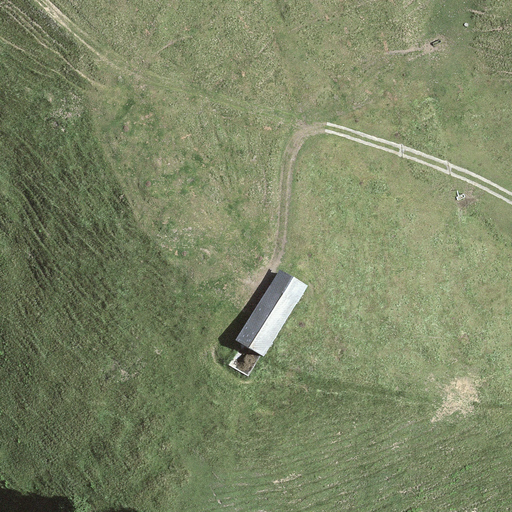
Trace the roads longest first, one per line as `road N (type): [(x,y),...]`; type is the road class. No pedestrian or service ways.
road 1 (track): [(511,199),(403,153),(141,76),(43,0)]
road 2 (track): [(315,126),(288,164),(286,227),(260,286)]
